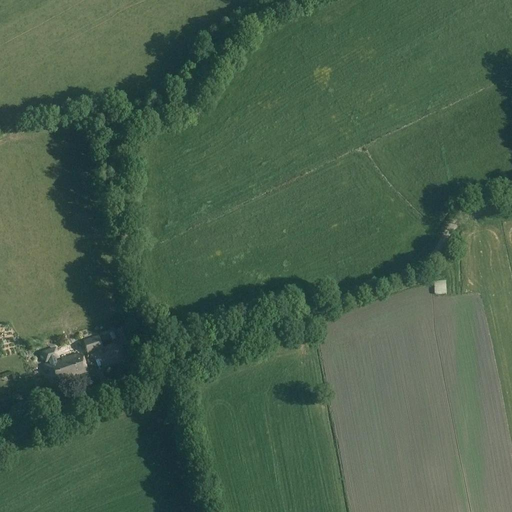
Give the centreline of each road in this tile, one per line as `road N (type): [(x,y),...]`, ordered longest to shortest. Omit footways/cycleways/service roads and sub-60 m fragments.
road 1 (unclassified): [(66,407),(376,291),(431,258),(461,219),(511,207)]
road 2 (track): [(147,379),(111,135),(183,102),(248,21),(277,0)]
